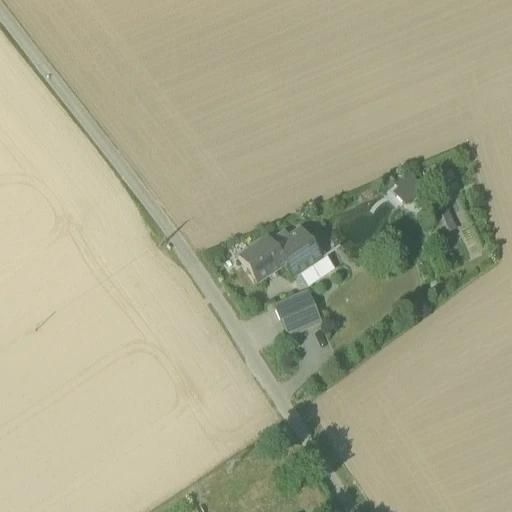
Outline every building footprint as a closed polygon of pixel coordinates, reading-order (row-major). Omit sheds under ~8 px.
[(434,178),(438,188),(454,181),(450,171),(434,178)] [(423,191),(408,177),(392,195),(406,208),(423,191)] [(436,232),(442,245),(460,236),(445,204),(427,213),(436,232)] [(433,249),(442,245),(436,232),(427,236),(433,249)] [(292,281),(299,276),(320,263),(311,250),(308,246),(306,247),(298,234),(273,250),(267,241),(237,260),(255,287),(283,268),(292,281)] [(315,247),(311,250),(320,263),(324,260),(315,247)] [(324,260),(320,263),(299,276),(306,285),(310,286),(329,273),(330,269),(324,260)] [(274,310),(280,325),(313,310),(307,296),(274,310)] [(319,325),(313,310),(280,325),(286,340),(319,325)]
